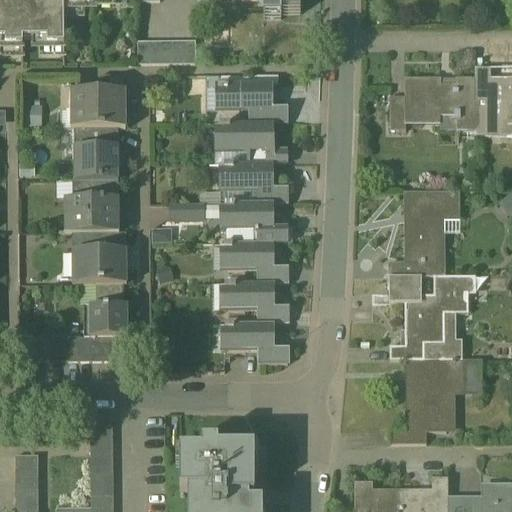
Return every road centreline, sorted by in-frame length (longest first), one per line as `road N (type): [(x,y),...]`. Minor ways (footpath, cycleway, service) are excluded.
road 1 (residential): [(321,394),(341,71)]
road 2 (residential): [(143,73),(145,394)]
road 3 (residential): [(10,105),(14,394)]
road 4 (residential): [(143,73),(341,71)]
road 5 (residential): [(316,453),(511,451)]
road 6 (residential): [(321,394),(145,394)]
road 7 (residential): [(341,36),(511,33)]
road 8 (residential): [(10,105),(10,75),(143,73)]
road 9 (residential): [(145,394),(14,394)]
